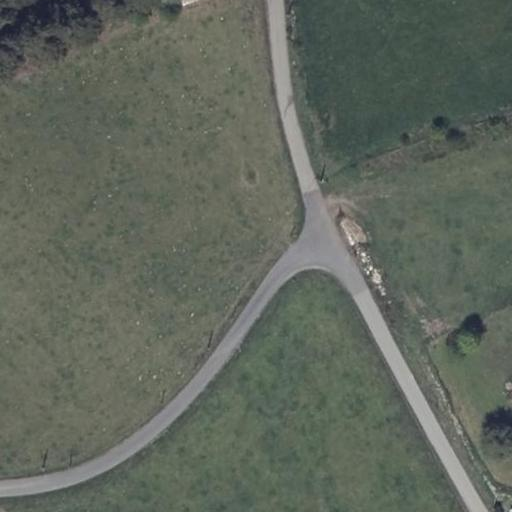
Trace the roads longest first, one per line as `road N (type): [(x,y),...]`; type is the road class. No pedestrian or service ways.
road 1 (unclassified): [(0,488),(83,476),(143,440),(210,372),(318,220)]
road 2 (residential): [(318,220),(473,511)]
road 3 (residential): [(274,0),(287,106),(318,220)]
road 4 (unclassified): [(318,220),(427,150),(511,135)]
